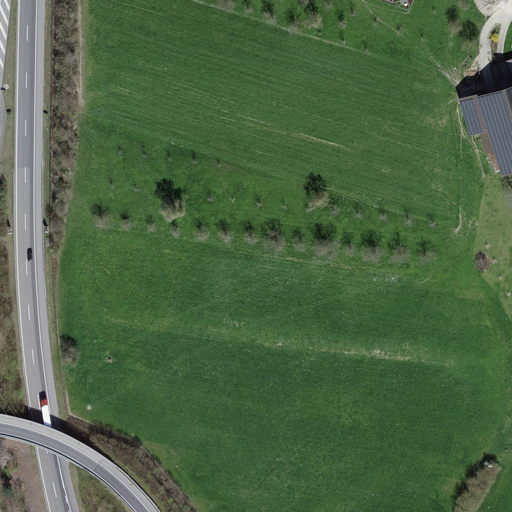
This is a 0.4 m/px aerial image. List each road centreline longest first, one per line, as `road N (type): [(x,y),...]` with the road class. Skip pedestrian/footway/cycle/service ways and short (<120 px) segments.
road 1 (motorway): [(60,511),(36,383),(26,267),(28,0)]
road 2 (motorway): [(143,511),(78,456),(0,427)]
